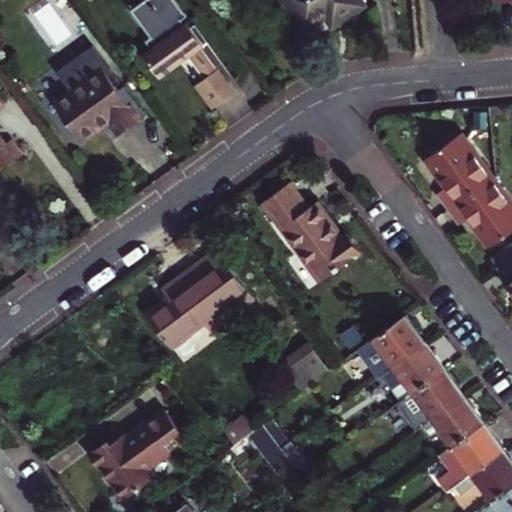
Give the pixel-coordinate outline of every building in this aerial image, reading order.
[(148,4),(145,0),(142,0),(128,10),(133,16),(148,4)] [(142,55),(159,78),(190,55),(206,77),(193,87),(210,110),(233,92),(226,83),(200,48),(187,30),(183,25),(180,27),(177,22),(184,16),(171,0),(145,0),(148,4),(133,16),(149,38),(143,43),(149,50),(142,55)] [(359,0),(278,0),(297,25),(315,12),(331,0),(333,0),(342,12),(359,0)] [(333,0),(331,0),(315,12),(324,25),(342,12),(333,0)] [(193,26),(187,30),(200,48),(226,83),(232,78),(193,26)] [(118,82),(90,44),(54,72),(69,91),(52,103),(80,142),(100,128),(97,124),(105,117),(108,121),(118,134),(143,115),(122,87),(118,90),(114,85),(118,82)] [(0,167),(2,170),(22,155),(9,138),(3,142),(0,138),(0,103),(2,102),(0,99),(0,167)] [(97,124),(100,128),(108,121),(105,117),(97,124)] [(438,191),(451,208),(496,175),(460,129),(425,157),(446,184),(438,191)] [(511,228),(511,197),(496,175),(451,208),(461,221),(469,215),(492,244),(511,228)] [(292,239),(337,301),(377,272),(363,253),(358,257),(333,223),(325,229),(306,203),(279,222),(292,239)] [(511,257),(498,267),(509,283),(511,280),(511,257)] [(187,270),(160,288),(166,297),(143,313),(169,349),(203,326),(209,334),(226,323),(187,270)] [(376,335),(396,362),(427,340),(406,312),(376,335)] [(401,400),(446,366),(427,340),(396,362),(382,372),(401,400)] [(307,341),(278,364),(300,391),(328,368),(307,341)] [(466,393),(446,366),(401,400),(398,402),(417,429),(423,425),(466,393)] [(442,451),(485,420),(466,393),(423,425),(442,451)] [(153,476),(146,466),(185,437),(164,408),(124,438),(113,446),(110,442),(108,441),(105,441),(103,441),(100,443),(87,452),(109,482),(114,483),(124,497),(136,489),(137,491),(144,487),(142,484),(153,476)] [(505,447),(485,420),(442,451),(440,453),(451,467),(439,475),(448,489),(457,482),(505,447)] [(121,434),(110,442),(113,446),(124,438),(121,434)] [(310,467),(289,439),(280,446),(301,474),(310,467)] [(511,456),(505,447),(457,482),(463,490),(480,478),(494,497),(511,483),(511,456)] [(114,483),(109,482),(122,499),(124,497),(114,483)] [(511,511),(511,483),(494,497),(505,511),(511,511)] [(320,501),(312,490),(289,507),(292,511),(313,511),(323,505),(320,501)] [(195,511),(189,503),(176,511),(195,511)]
